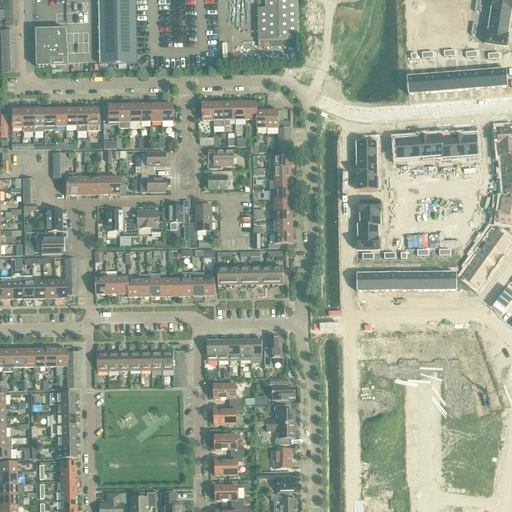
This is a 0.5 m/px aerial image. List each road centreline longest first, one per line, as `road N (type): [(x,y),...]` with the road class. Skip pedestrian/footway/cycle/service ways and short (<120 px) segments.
road 1 (residential): [(184,83),(26,87),(27,0)]
road 2 (residential): [(324,104),(313,133),(313,258),(299,324)]
road 3 (residential): [(352,319),(346,139),(353,118)]
road 4 (residential): [(354,511),(352,319)]
road 5 (residential): [(299,324),(315,398),(317,511)]
road 6 (residential): [(197,327),(202,511)]
road 7 (residential): [(90,511),(88,328)]
road 8 (residential): [(352,319),(480,319),(511,341)]
road 9 (residential): [(353,118),(511,108)]
road 10 (residential): [(324,104),(290,82),(184,83)]
